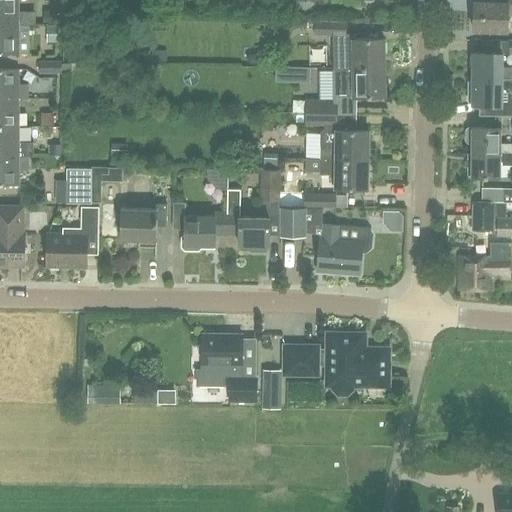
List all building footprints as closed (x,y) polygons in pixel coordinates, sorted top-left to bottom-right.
[(19,11),(19,0),(0,0),(0,24),(27,24),(28,24),(28,11),(19,11)] [(511,0),(508,0),(509,2),(474,1),(473,29),(508,30),(508,14),(511,14),(511,0)] [(346,37),(346,22),(314,21),(314,36),(346,37)] [(27,24),(0,24),(0,53),(30,53),(30,24),(28,24),(27,24)] [(354,68),(386,67),(385,39),(353,39),(354,68)] [(502,77),(511,77),(511,67),(503,67),(503,51),(483,51),(473,51),(473,77),(502,77)] [(39,74),(61,74),(60,61),(38,61),(39,74)] [(313,86),(314,68),(282,67),(282,86),(313,86)] [(354,68),(333,68),(334,97),(354,97),(386,96),(386,67),(354,68)] [(0,98),(20,99),(30,99),(30,84),(20,84),(20,69),(0,69),(0,98)] [(511,77),(502,77),(473,77),(473,87),(471,87),(469,89),(468,100),(471,102),(472,102),(472,103),(487,104),(487,114),(511,114),(511,77)] [(0,126),(20,127),(20,99),(0,98),(0,126)] [(305,112),(337,113),(337,100),(305,100),(305,112)] [(336,127),(337,113),(305,112),(305,126),(336,127)] [(0,155),(20,155),(34,155),(34,143),(20,143),(20,127),(0,126),(0,155)] [(511,152),(511,143),(500,143),(501,127),(472,126),(471,151),(511,152)] [(321,159),(368,160),(368,130),(325,130),(321,133),(321,140),(325,144),(326,144),(326,147),(321,147),(321,159)] [(511,163),(511,152),(471,151),(471,177),(500,177),(500,164),(511,163)] [(20,171),(20,155),(0,155),(0,184),(21,184),(20,171)] [(368,160),(321,159),(321,175),(337,175),(337,188),(368,188),(368,160)] [(66,204),(92,204),(92,169),(66,170),(66,204)] [(279,202),(280,170),(260,170),(260,201),(279,202)] [(503,203),(505,203),(511,203),(511,188),(503,189),(503,203)] [(267,245),(269,245),(269,216),(241,216),(241,189),(228,189),(228,212),(227,220),(227,234),(239,235),(239,245),(251,245),(251,251),(267,251),(267,245)] [(323,207),(335,207),(335,194),(303,194),(303,207),(323,207)] [(505,203),(503,203),(473,202),(472,234),(497,234),(511,234),(511,217),(505,217),(505,203)] [(167,226),(167,204),(156,204),(156,209),(121,208),(120,240),(139,240),(139,245),(156,246),(156,226),(167,226)] [(98,230),(98,206),(80,206),(80,228),(62,228),(62,235),(47,235),(46,266),(48,266),(50,268),(58,268),(60,266),(86,266),(86,230),(98,230)] [(21,235),(21,208),(0,207),(0,265),(23,266),(23,235),(21,235)] [(279,236),(279,237),(305,238),(305,234),(306,208),(304,208),(303,208),(280,208),(279,236)] [(201,244),(215,244),(215,234),(227,234),(227,220),(228,212),(215,212),(215,216),(185,216),(184,235),(182,237),(182,247),(185,250),(199,251),(201,248),(201,244)] [(321,235),(317,271),(359,275),(361,253),(365,253),(371,248),(372,234),(368,228),(340,226),(333,225),(322,224),(321,235)] [(298,240),(302,263),(317,261),(313,237),(298,240)] [(460,256),(460,289),(492,290),(492,276),(511,276),(511,258),(511,243),(491,243),(491,256),(460,256)] [(224,385),(224,377),(230,377),(230,402),(256,402),(255,376),(242,376),(242,364),(242,334),(202,334),(202,369),(196,369),(196,385),(224,385)] [(302,347),(283,346),(282,370),(282,373),(301,373),(317,374),(317,365),(329,365),(329,383),(333,383),(333,388),(335,391),(339,395),(344,396),(348,395),(351,393),(354,389),(354,385),(387,384),(387,350),(368,350),(363,345),(364,336),(330,335),(330,349),(318,349),(318,347),(302,347)] [(282,373),(282,370),(265,370),(263,409),(281,409),(282,373)] [(511,511),(511,494),(500,494),(498,511),(511,511)]
